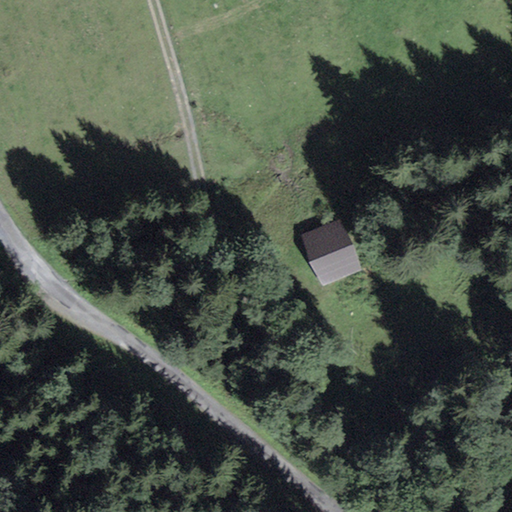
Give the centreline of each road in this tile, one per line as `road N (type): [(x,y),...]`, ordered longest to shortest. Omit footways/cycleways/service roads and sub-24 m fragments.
road 1 (track): [(152,0),(219,239),(349,457),(400,511)]
road 2 (unclassified): [(0,214),(81,312),(160,362),(337,511)]
